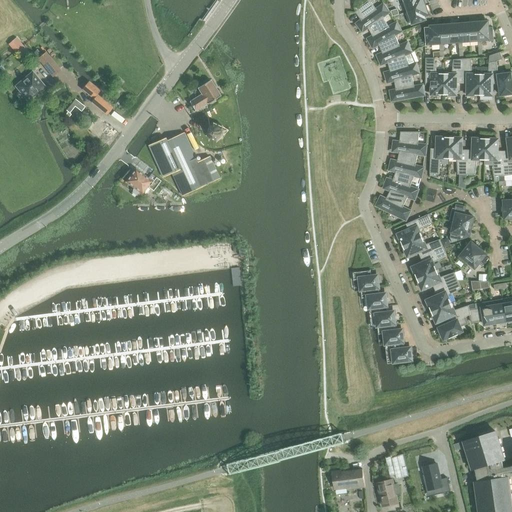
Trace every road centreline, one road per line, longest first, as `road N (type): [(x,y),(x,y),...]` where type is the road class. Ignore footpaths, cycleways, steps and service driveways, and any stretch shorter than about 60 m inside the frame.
road 1 (residential): [(511,341),(428,353),(364,210),(383,121)]
road 2 (secondary): [(0,252),(93,183),(178,70)]
road 3 (residential): [(511,403),(367,455)]
road 4 (residential): [(383,121),(365,64),(341,27),(341,0)]
road 5 (residential): [(383,121),(511,119)]
road 6 (track): [(239,511),(239,492),(227,488),(134,511)]
